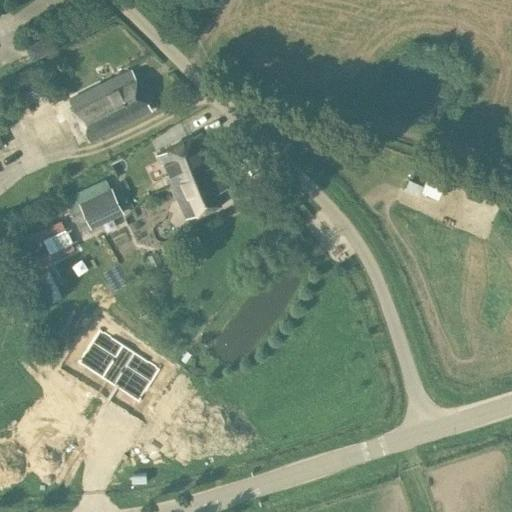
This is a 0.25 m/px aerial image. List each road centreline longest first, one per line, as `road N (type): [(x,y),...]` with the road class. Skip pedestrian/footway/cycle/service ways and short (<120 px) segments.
road 1 (unclassified): [(429,430),(377,281),(345,225),(114,0)]
road 2 (tertiary): [(177,511),(429,430)]
